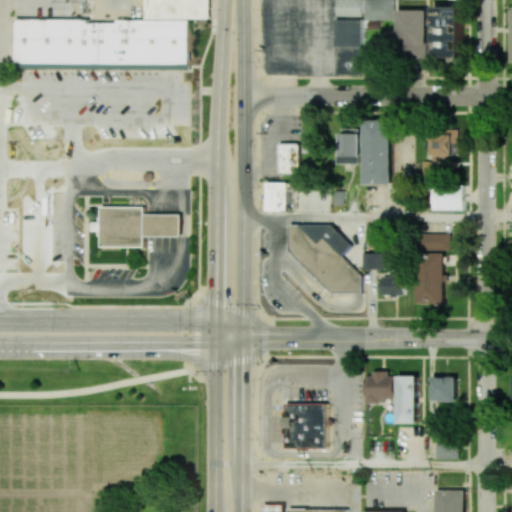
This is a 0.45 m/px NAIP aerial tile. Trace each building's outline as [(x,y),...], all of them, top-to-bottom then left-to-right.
[(209,0),(210,18),(145,17),(145,0),(209,0)] [(335,0),(335,16),(360,15),(360,0),(335,0)] [(363,0),(364,19),(393,17),(392,0),(363,0)] [(434,3),(435,57),(460,57),(461,4),(434,3)] [(397,7),(397,53),(426,55),(426,7),(397,7)] [(15,68),(190,69),(189,18),(117,19),(117,22),(89,21),(88,18),(16,18),(15,68)] [(334,18),(362,18),(363,74),(335,75),(334,18)] [(363,118),(364,181),(391,182),(390,117),(363,118)] [(432,160),(448,160),(448,153),(455,154),(455,141),(460,141),(460,124),(431,124),(432,160)] [(357,127),(358,163),(335,163),(335,154),(337,154),(336,127),(357,127)] [(278,142),(278,173),(299,173),(299,142),(278,142)] [(423,176),(432,175),(431,161),(422,161),(423,176)] [(266,181),(265,209),(287,210),(287,181),(266,181)] [(435,210),(466,209),(465,187),(435,187),(435,210)] [(102,205),(102,245),(145,245),(145,235),(181,234),(181,212),(145,212),(144,204),(102,205)] [(289,223),(289,249),(331,292),(361,292),(361,274),(341,255),(352,245),(330,223),(289,223)] [(451,233),(422,233),(423,250),(451,250),(451,233)] [(418,252),(418,302),(445,302),(444,251),(418,252)] [(363,252),(364,269),(384,270),(384,252),(363,252)] [(405,295),(397,295),(397,296),(390,296),(390,294),(383,294),(383,276),(396,275),(396,269),(404,269),(405,295)] [(366,406),(382,406),(382,399),(389,399),(390,386),(395,387),(395,369),(366,370),(366,406)] [(433,373),(433,398),(456,400),(457,373),(433,373)] [(399,374),(399,422),(419,421),(419,374),(399,374)] [(326,402),(327,447),(286,447),(286,432),(284,432),(285,426),(282,426),(282,414),(285,415),(285,409),(287,409),(286,401),(326,402)] [(436,441),(437,460),(458,459),(457,442),(436,441)] [(436,511),(436,489),(465,490),(465,511),(436,511)]
